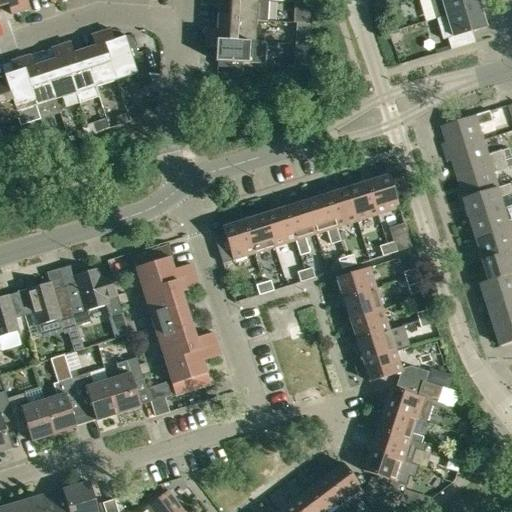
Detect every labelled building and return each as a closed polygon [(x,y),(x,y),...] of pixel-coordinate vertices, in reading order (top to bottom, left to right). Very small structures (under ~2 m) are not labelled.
[(0,0),(0,6),(7,4),(11,14),(20,11),(16,0),(0,0)] [(16,0),(20,11),(29,8),(26,0),(16,0)] [(217,18),(223,19),(256,21),(267,22),(268,1),(257,0),(256,0),(207,0),(207,7),(218,7),(217,18)] [(430,0),(436,18),(479,6),(477,0),(430,0)] [(443,39),(447,38),(450,50),(475,43),(471,31),(486,27),(479,6),(436,18),(443,39)] [(205,29),(205,39),(254,42),(256,21),(223,19),(217,18),(216,29),(205,29)] [(124,37),(113,40),(109,30),(100,33),(115,80),(135,73),(137,79),(149,75),(141,52),(130,56),(124,37)] [(84,50),(85,56),(95,86),(115,80),(100,33),(91,36),(94,47),(84,50)] [(266,43),(254,42),(205,39),(204,49),(215,49),(214,61),(217,61),(217,67),(242,69),(243,63),(265,64),(266,43)] [(95,86),(85,56),(84,50),(73,53),(69,43),(60,46),(75,93),(78,102),(79,103),(99,97),(95,86)] [(78,102),(75,93),(60,46),(51,49),(54,60),(44,63),(46,69),(55,99),(62,97),(65,107),(78,102)] [(55,99),(46,69),(44,63),(33,66),(30,55),(20,59),(35,106),(55,99)] [(16,112),(35,106),(20,59),(11,62),(14,73),(4,76),(6,82),(15,112),(16,112)] [(149,75),(137,79),(148,92),(151,83),(149,75)] [(6,82),(0,83),(0,124),(18,118),(16,112),(15,112),(6,82)] [(129,121),(142,117),(140,110),(134,107),(125,110),(129,121)] [(442,143),(445,153),(484,140),(479,126),(493,121),(490,111),(442,127),(447,142),(442,143)] [(125,112),(114,116),(116,123),(127,120),(125,112)] [(105,119),(92,123),(95,132),(108,128),(105,119)] [(62,136),(47,141),(50,149),(64,144),(62,136)] [(457,175),(506,160),(503,150),(488,155),(484,140),(445,153),(448,162),(453,161),(457,175)] [(24,156),(15,159),(18,167),(26,164),(24,156)] [(509,169),(506,160),(457,175),(462,190),(457,191),(460,200),(499,188),(494,174),(509,169)] [(388,175),(367,182),(377,215),(399,208),(388,175)] [(346,189),(357,221),(377,215),(367,182),(346,189)] [(467,206),(471,220),(505,209),(502,197),(511,193),(511,188),(511,184),(499,188),(460,200),(463,208),(467,206)] [(346,189),(326,195),(336,228),(357,221),(346,189)] [(326,195),(305,201),(315,234),(326,231),(330,245),(340,242),(336,228),(326,195)] [(284,208),(295,241),(300,256),(309,253),(305,238),(315,234),(305,201),(284,208)] [(284,208),(264,214),(274,247),(295,241),(284,208)] [(511,219),(509,221),(505,209),(471,220),(476,233),(471,235),(473,242),(511,229),(511,219)] [(253,254),(274,247),(264,214),(243,221),(253,254)] [(232,260),(253,254),(243,221),(222,227),(232,260)] [(511,229),(473,242),(476,249),(480,248),(484,261),(511,252),(511,229)] [(387,244),(390,254),(397,252),(394,242),(387,244)] [(382,257),(390,254),(387,244),(379,247),(382,257)] [(131,257),(135,269),(175,396),(210,385),(202,360),(220,355),(213,333),(195,339),(180,292),(198,286),(191,264),(173,270),(166,246),(131,257)] [(484,276),(486,282),(487,284),(511,275),(511,252),(484,261),(489,274),(484,276)] [(353,255),(345,257),(348,267),(356,265),(353,255)] [(341,269),(348,267),(345,257),(338,259),(341,269)] [(311,268),(304,270),(307,280),(314,278),(311,268)] [(342,299),(376,289),(369,268),(336,278),(342,299)] [(64,287),(76,326),(90,322),(87,311),(104,306),(107,317),(122,313),(109,274),(99,277),(97,269),(75,275),(77,283),(64,287)] [(405,280),(415,276),(413,269),(403,272),(405,280)] [(307,280),(304,270),(297,272),(300,282),(307,280)] [(511,275),(487,284),(486,282),(482,284),(488,304),(511,296),(511,275)] [(415,276),(405,280),(408,287),(418,284),(415,276)] [(263,283),(266,293),(273,291),(270,281),(263,283)] [(76,326),(64,287),(51,291),(49,283),(27,290),(17,293),(24,316),(29,314),(34,313),(37,323),(37,325),(59,319),(62,331),(63,333),(63,334),(66,334),(77,330),(76,326)] [(259,295),(266,293),(263,283),(255,285),(259,295)] [(382,310),(376,289),(342,299),(349,320),(382,310)] [(21,344),(18,331),(14,319),(20,317),(24,316),(17,293),(7,296),(0,297),(0,349),(21,344)] [(511,296),(488,304),(495,326),(511,320),(511,296)] [(389,330),(382,310),(349,320),(355,340),(389,330)] [(416,314),(418,321),(428,318),(426,310),(416,314)] [(428,318),(418,321),(420,328),(431,325),(428,318)] [(511,320),(495,326),(502,347),(511,343),(511,320)] [(389,330),(355,340),(362,361),(395,351),(389,330)] [(402,372),(395,351),(362,361),(369,382),(402,372)] [(43,401),(53,434),(75,427),(68,403),(78,400),(71,378),(64,355),(50,360),(57,383),(53,384),(57,396),(43,401)] [(119,376),(107,380),(118,414),(140,407),(133,382),(143,379),(136,358),(125,361),(115,364),(119,376)] [(90,372),(71,378),(78,400),(88,396),(96,421),(118,414),(107,380),(103,368),(90,372)] [(441,388),(436,386),(422,381),(417,397),(390,388),(383,409),(415,420),(424,423),(432,399),(437,400),(441,388)] [(166,383),(147,390),(151,403),(171,397),(166,383)] [(0,450),(10,448),(2,424),(13,420),(6,399),(4,392),(0,393),(0,450)] [(31,441),(53,434),(43,401),(29,405),(25,393),(6,399),(13,420),(23,417),(31,441)] [(383,409),(376,430),(409,440),(420,444),(422,437),(411,433),(415,420),(383,409)] [(420,444),(409,440),(376,430),(369,450),(402,461),(410,463),(414,449),(423,452),(425,445),(420,444)] [(460,434),(454,455),(466,458),(472,438),(460,434)] [(418,466),(410,463),(402,461),(369,450),(363,471),(406,485),(409,477),(414,479),(418,466)] [(342,464),(324,477),(345,505),(363,492),(342,464)] [(324,477),(307,490),(323,511),(335,511),(345,505),(324,477)] [(68,511),(96,511),(88,483),(87,484),(86,481),(83,479),(74,482),(72,485),(73,487),(63,491),(63,492),(68,511)] [(290,503),(296,511),(323,511),(307,490),(290,503)] [(176,511),(180,509),(167,491),(139,511),(176,511)] [(390,504),(394,494),(386,491),(383,501),(390,504)] [(401,496),(394,494),(390,504),(397,506),(401,496)] [(41,497),(18,504),(20,511),(45,511),(41,498),(41,497)] [(113,500),(103,504),(105,511),(116,508),(113,500)] [(277,511),(296,511),(290,503),(277,511)]
